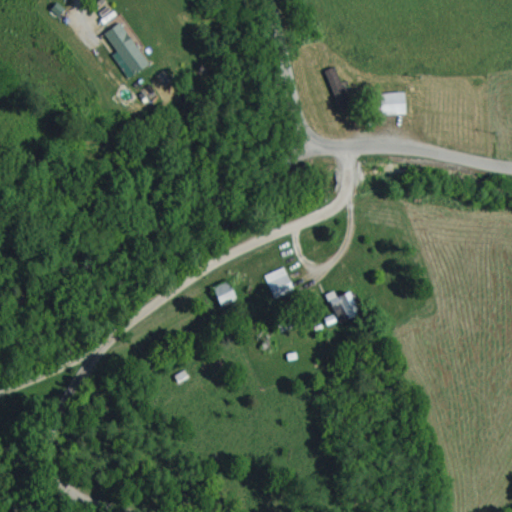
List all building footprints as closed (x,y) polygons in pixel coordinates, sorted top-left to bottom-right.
[(115,66),(124,79),(143,65),(112,24),(97,35),(118,63),(115,66)] [(367,117),(398,116),(398,95),(366,96),(367,117)] [(260,277),(269,300),(290,291),(281,269),(260,277)] [(216,310),(231,305),(224,283),(210,288),(216,310)] [(322,296),(334,321),(354,312),(345,293),(333,298),(330,293),(322,296)]
